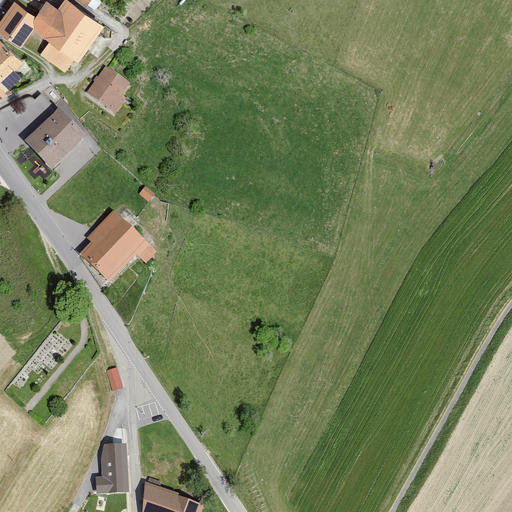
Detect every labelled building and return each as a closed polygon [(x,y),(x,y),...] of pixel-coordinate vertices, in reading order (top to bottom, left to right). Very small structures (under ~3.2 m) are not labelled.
[(48,4),(38,20),(31,29),(51,44),(72,58),(76,60),(101,26),(67,2),(59,12),(48,4)] [(38,20),(16,5),(0,26),(0,30),(20,45),(31,29),(38,20)] [(24,63),(0,40),(0,87),(5,94),(21,78),(15,72),(24,63)] [(72,58),(51,44),(43,55),(64,69),(72,58)] [(106,67),(88,93),(115,111),(124,98),(120,94),(128,82),(106,67)] [(60,106),(23,138),(49,167),(86,134),(60,106)] [(94,242),(83,253),(109,279),(136,251),(146,260),(154,252),(114,213),(90,238),(94,242)] [(108,372),(114,390),(122,388),(117,369),(108,372)] [(98,492),(128,490),(125,445),(103,446),(105,479),(98,479),(98,492)] [(198,511),(201,507),(147,485),(144,511),(198,511)]
